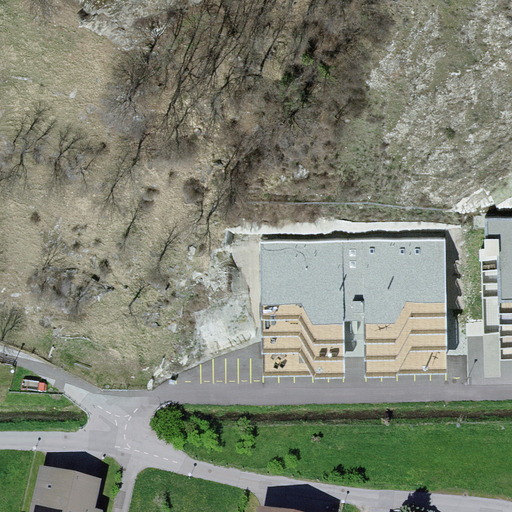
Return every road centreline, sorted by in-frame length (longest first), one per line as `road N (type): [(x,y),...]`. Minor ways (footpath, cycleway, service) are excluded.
road 1 (residential): [(509,511),(253,483),(138,451),(117,429)]
road 2 (residential): [(117,429),(89,400),(0,352)]
